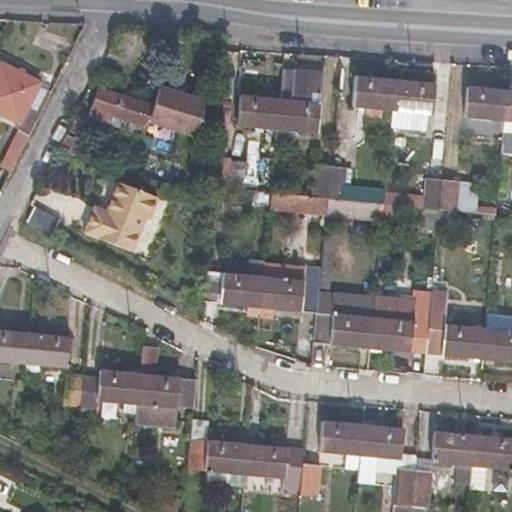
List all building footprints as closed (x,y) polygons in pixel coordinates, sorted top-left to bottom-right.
[(11,172),(51,92),(40,86),(41,82),(25,73),(27,70),(22,67),(19,71),(2,62),(0,64),(0,113),(20,123),(17,128),(20,130),(0,167),(11,172)] [(324,72),(283,69),(280,99),(277,130),(276,146),(291,147),(299,136),(299,132),(318,134),(324,72)] [(393,111),(396,79),(356,75),(353,108),(393,111)] [(436,82),(396,79),(393,111),(433,115),(436,82)] [(154,104),(99,86),(90,113),(111,120),(110,123),(122,126),(133,129),(145,133),(149,118),(194,133),(205,99),(160,84),(154,104)] [(506,121),(508,89),(469,85),(466,118),(506,121)] [(277,130),(280,99),(242,95),(239,127),(277,130)] [(88,102),(84,101),(68,133),(60,150),(79,157),(87,136),(81,133),(86,120),(83,119),(88,102)] [(133,129),(122,126),(121,132),(131,135),(133,129)] [(511,135),(504,135),(502,153),(511,153),(511,135)] [(234,158),(215,157),(213,187),(244,190),(246,163),(234,161),(234,158)] [(328,198),(331,166),(315,164),(312,197),(328,198)] [(347,168),(331,166),(328,198),(345,200),(347,168)] [(423,208),(440,210),(442,179),(426,178),(423,208)] [(440,210),(458,211),(460,181),(442,179),(440,210)] [(162,199),(119,184),(109,214),(97,210),(88,236),(139,255),(152,220),(154,220),(162,199)] [(407,193),(386,191),(384,204),(406,206),(407,193)] [(312,197),(272,192),(270,210),(326,216),(328,198),(312,197)] [(406,206),(384,204),(383,215),(406,217),(407,206),(406,206)] [(35,206),(28,222),(54,235),(62,219),(35,206)] [(291,264),(265,262),(261,307),(274,308),(317,312),(319,291),(324,235),(294,233),(291,264)] [(223,274),(206,272),(204,302),(261,307),(265,262),(265,260),(248,259),(247,274),(224,272),(223,274)] [(370,349),(426,354),(432,291),(415,289),(414,299),(375,296),(370,349)] [(370,349),(375,296),(319,291),(317,312),(314,343),(370,349)] [(426,354),(482,359),(485,327),(447,324),(449,301),(440,301),(441,291),(432,291),(426,354)] [(274,308),(261,307),(260,317),(274,318),(274,308)] [(511,329),(485,327),(482,359),(511,361),(511,329)] [(0,361),(27,364),(30,332),(0,329),(0,361)] [(69,335),(30,332),(27,364),(67,367),(69,335)] [(138,405),(136,424),(174,427),(179,376),(155,374),(157,346),(143,345),(141,372),(138,405)] [(97,401),(138,405),(141,372),(100,368),(99,376),(83,375),(79,406),(96,408),(97,401)] [(64,405),(79,406),(83,375),(67,373),(64,405)] [(286,447),(303,449),(306,419),(289,418),(287,445),(286,447)] [(359,455),(363,423),(322,419),(319,451),(347,454),(345,468),(358,469),(359,455)] [(393,511),(410,511),(415,469),(416,455),(400,453),(403,427),(363,423),(359,455),(399,459),(399,467),(397,467),(393,511)] [(455,483),(469,484),(474,433),(435,429),(432,462),(456,464),(455,483)] [(188,468),(244,474),(248,442),(248,432),(232,431),(231,441),(190,438),(188,468)] [(469,484),(469,490),(485,491),(487,467),(511,468),(511,435),(474,433),(469,484)] [(283,488),(300,490),(302,463),(303,449),(286,447),(287,445),(248,442),(244,474),(284,479),(283,488)] [(300,490),(299,494),(317,496),(320,465),(302,463),(300,490)] [(410,511),(427,511),(432,471),(415,469),(410,511)]
